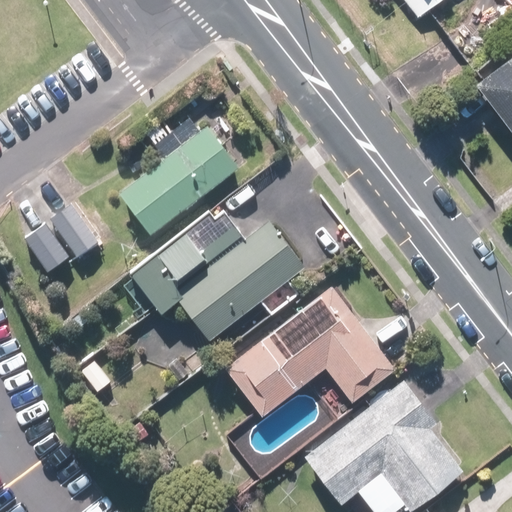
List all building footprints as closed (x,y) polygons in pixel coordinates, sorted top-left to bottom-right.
[(511,54),(472,84),(511,136),(511,54)] [(148,235),(237,167),(207,128),(84,222),(71,205),(50,221),(78,257),(97,243),(102,251),(138,223),(148,235)] [(206,212),(125,273),(156,314),(177,298),(207,338),(258,299),(268,312),(295,292),(286,280),(304,266),(270,221),(244,241),(222,212),(212,219),(206,212)] [(46,222),(25,238),(50,270),(70,255),(46,222)] [(330,287),(224,367),(260,413),(323,365),(350,400),(392,368),(330,287)] [(94,356),(76,368),(94,395),(112,383),(94,356)] [(402,379),(303,455),(339,501),(377,472),(407,511),(461,470),(428,428),(435,422),(402,379)]
